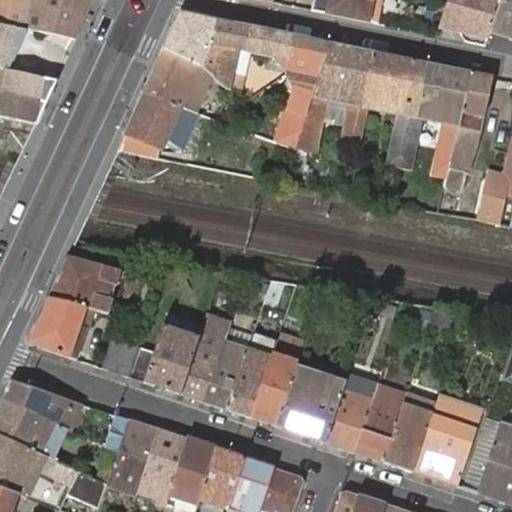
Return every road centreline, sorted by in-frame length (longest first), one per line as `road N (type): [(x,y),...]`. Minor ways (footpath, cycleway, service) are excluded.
road 1 (secondary): [(4,356),(168,0)]
road 2 (residential): [(4,356),(329,470)]
road 3 (residential): [(511,67),(183,0)]
road 4 (secondary): [(117,0),(0,251)]
road 5 (residential): [(329,470),(459,511)]
